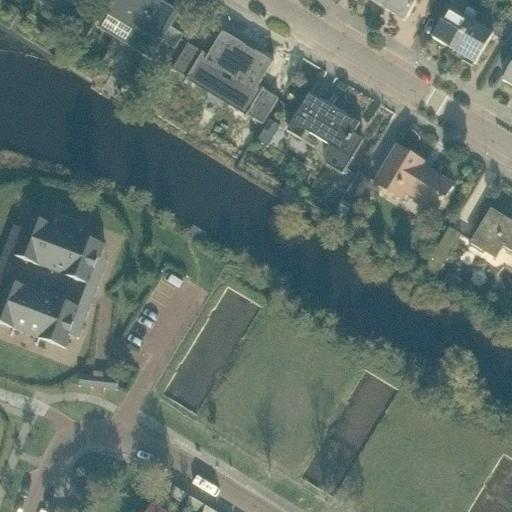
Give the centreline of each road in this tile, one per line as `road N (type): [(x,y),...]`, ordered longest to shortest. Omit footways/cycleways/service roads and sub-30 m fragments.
road 1 (residential): [(263,511),(132,435),(104,429),(69,443),(37,511)]
road 2 (residential): [(511,148),(266,0)]
